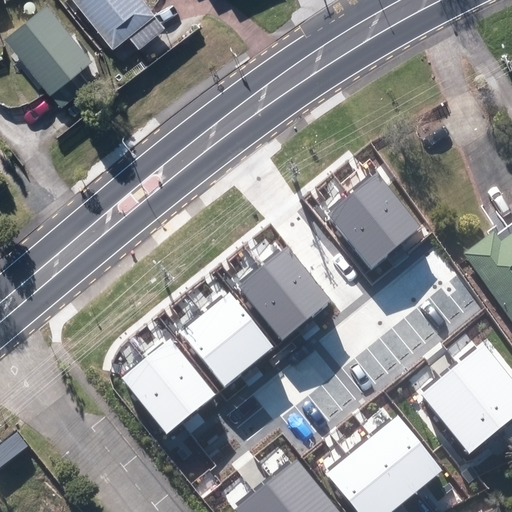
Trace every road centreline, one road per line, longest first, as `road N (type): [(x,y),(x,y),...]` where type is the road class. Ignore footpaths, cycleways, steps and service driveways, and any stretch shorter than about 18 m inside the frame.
road 1 (secondary): [(0,316),(244,109),(414,0)]
road 2 (residential): [(0,346),(133,511)]
